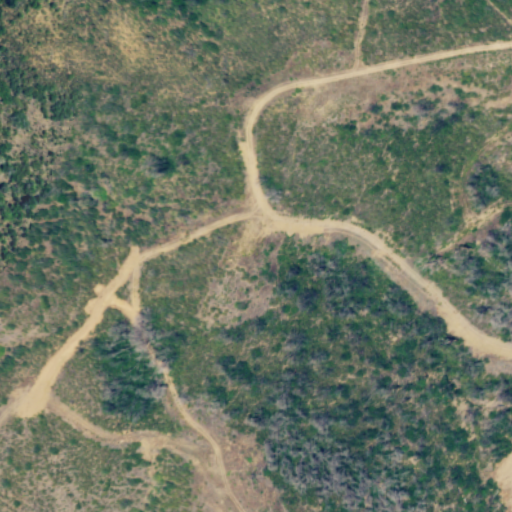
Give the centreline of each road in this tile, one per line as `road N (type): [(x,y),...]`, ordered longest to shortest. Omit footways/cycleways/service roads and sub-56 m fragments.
road 1 (residential): [(511,344),(474,316),(438,267),(372,227),(274,213),(152,255),(141,273),(140,314),(239,511)]
road 2 (residential): [(511,38),(283,101),(274,213)]
road 3 (residential): [(208,446),(97,427),(36,393),(18,399),(0,422)]
